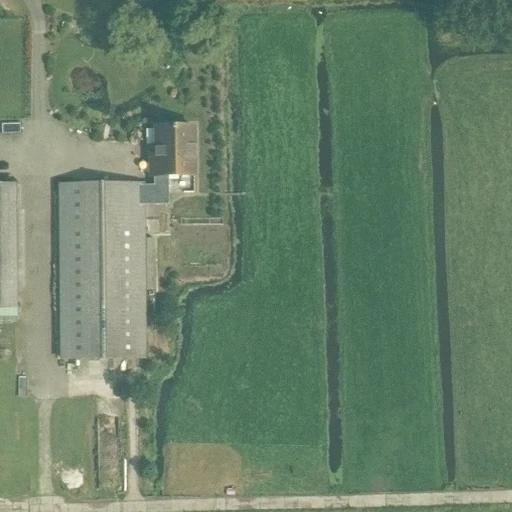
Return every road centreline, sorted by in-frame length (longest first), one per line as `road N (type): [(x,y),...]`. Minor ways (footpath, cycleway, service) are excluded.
road 1 (track): [(511,499),(0,509)]
road 2 (track): [(39,111),(45,509)]
